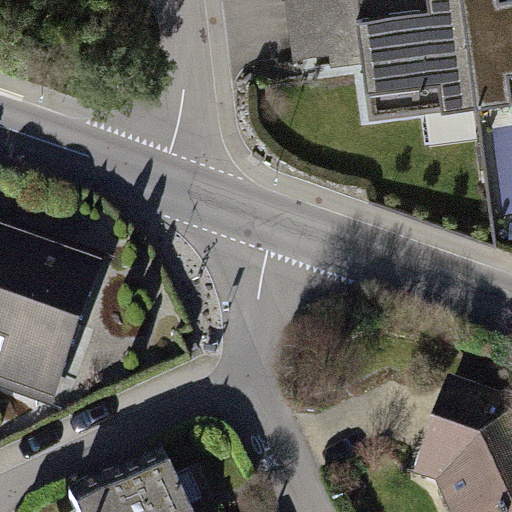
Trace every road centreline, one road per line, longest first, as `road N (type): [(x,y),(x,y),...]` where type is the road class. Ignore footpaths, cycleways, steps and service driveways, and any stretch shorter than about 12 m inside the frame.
road 1 (residential): [(245,379),(0,498)]
road 2 (residential): [(282,222),(511,303)]
road 3 (residential): [(182,0),(188,84),(164,181)]
road 4 (residential): [(0,124),(164,181)]
road 5 (residential): [(282,222),(254,305),(245,379)]
road 6 (residential): [(245,379),(309,511)]
road 7 (residential): [(164,181),(282,222)]
